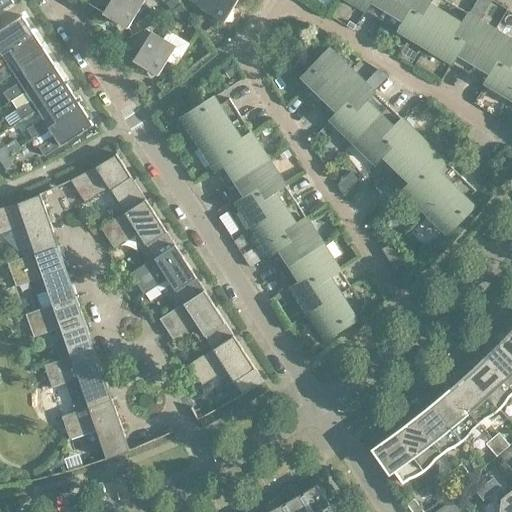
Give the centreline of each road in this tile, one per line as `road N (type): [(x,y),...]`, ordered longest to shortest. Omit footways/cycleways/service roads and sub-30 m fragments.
road 1 (residential): [(318,406),(58,0)]
road 2 (unclassified): [(267,0),(236,40),(422,327)]
road 3 (unclassified): [(511,143),(281,0)]
road 4 (residential): [(318,406),(215,466),(107,511)]
road 5 (residential): [(422,327),(318,406)]
road 6 (residential): [(511,233),(422,327)]
road 7 (residential): [(382,511),(318,406)]
